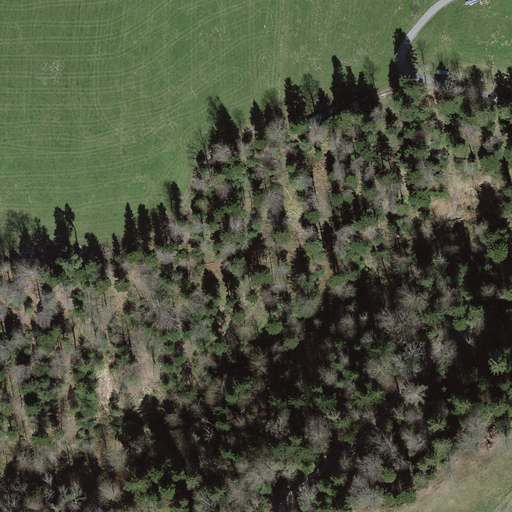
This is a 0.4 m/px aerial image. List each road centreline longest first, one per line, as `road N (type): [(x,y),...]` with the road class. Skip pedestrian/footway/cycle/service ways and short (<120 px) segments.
road 1 (track): [(0,249),(136,244),(175,220),(225,134),(377,96),(408,75),(511,104)]
road 2 (track): [(511,326),(455,336),(275,511)]
